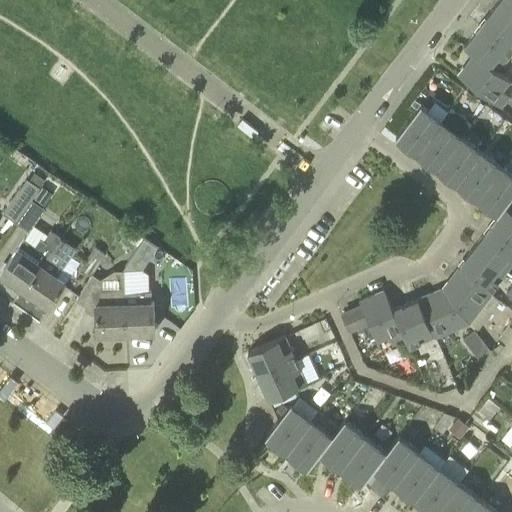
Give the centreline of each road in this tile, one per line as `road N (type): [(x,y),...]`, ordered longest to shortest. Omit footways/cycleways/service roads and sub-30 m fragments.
road 1 (residential): [(362,124),(452,193),(459,223),(424,272),(245,328),(217,312)]
road 2 (residential): [(323,175),(94,0)]
road 3 (residential): [(217,312),(323,175)]
road 4 (residential): [(362,124),(453,0)]
road 5 (residential): [(120,414),(138,409),(217,312)]
road 6 (residential): [(120,414),(91,405),(0,341)]
